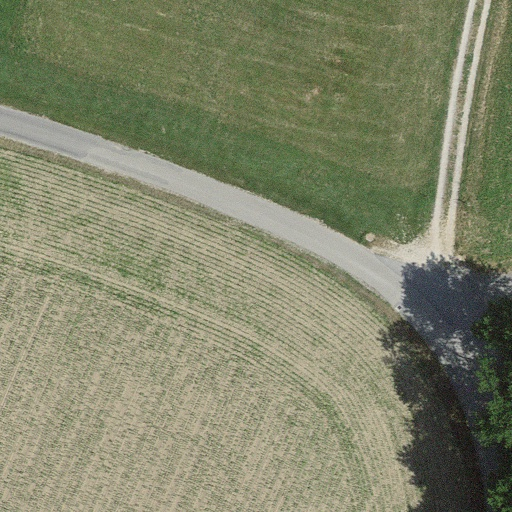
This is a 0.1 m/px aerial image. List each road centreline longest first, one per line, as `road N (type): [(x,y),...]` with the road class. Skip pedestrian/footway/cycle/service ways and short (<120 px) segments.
road 1 (unclassified): [(0,122),(203,187),(344,251),(438,321),(471,367),(506,511)]
road 2 (track): [(409,299),(438,229),(478,0)]
